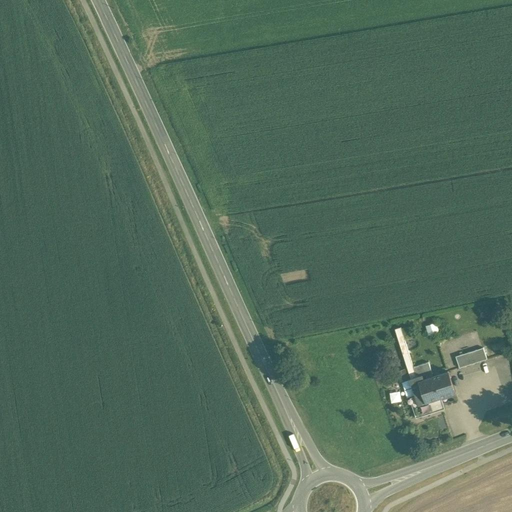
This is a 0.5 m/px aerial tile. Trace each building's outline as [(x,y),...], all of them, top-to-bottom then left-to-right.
[(395,329),(410,378),(416,376),(413,367),(401,327),(395,329)] [(487,359),(483,348),(456,356),(459,367),(487,359)] [(356,367),(365,365),(363,355),(354,358),(356,367)] [(413,367),(416,376),(423,374),(424,379),(433,376),(429,362),(413,367)] [(408,378),(405,368),(397,371),(400,381),(408,378)] [(455,393),(449,371),(433,376),(424,379),(418,380),(425,402),(441,397),(455,393)] [(445,409),(441,397),(425,402),(418,380),(424,379),(423,374),(416,376),(410,378),(416,396),(410,397),(416,417),(445,409)] [(399,390),(389,392),(391,401),(401,399),(399,390)]
